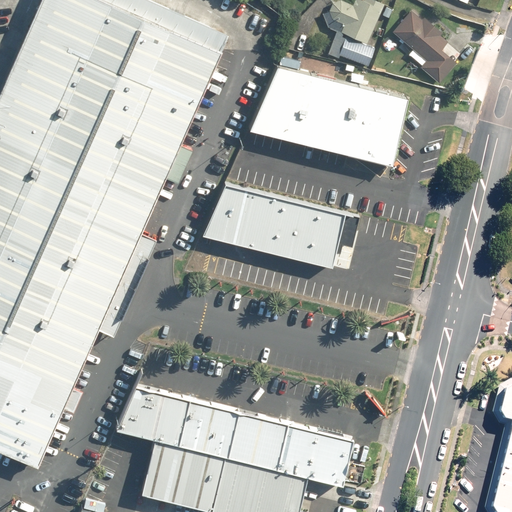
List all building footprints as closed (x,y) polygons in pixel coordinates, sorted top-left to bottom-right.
[(0,445),(37,461),(96,326),(112,333),(153,238),(138,231),(183,129),(196,135),(209,105),(196,99),(218,49),(107,0),(44,0),(0,101),(0,445)] [(332,18),(333,19),(343,23),(340,31),(365,42),(382,3),(374,0),(361,0),(362,0),(361,0),(353,0),(352,3),(344,0),(334,0),(334,1),(333,1),(332,2),(331,3),(331,4),(330,4),(330,5),(329,6),(329,7),(329,8),(329,9),(329,10),(329,11),(329,12),(329,13),(330,14),(330,15),(331,16),(331,17),(332,17),(332,18)] [(438,84),(444,78),(456,64),(439,49),(446,42),(439,35),(442,32),(423,15),(420,19),(411,10),(392,31),(425,61),(420,67),(438,84)] [(300,21),(291,37),(298,41),(308,25),(300,21)] [(342,36),(336,53),(366,64),(373,47),(342,36)] [(405,93),(277,62),(248,126),(388,161),(405,93)] [(225,182),(201,232),(330,264),(343,211),(225,182)] [(353,437),(134,382),(115,427),(155,437),(306,475),(341,483),(353,437)] [(487,511),(491,511),(511,511),(511,384),(503,382),(494,417),(509,421),(487,511)] [(223,511),(296,511),(306,475),(155,437),(141,491),(223,511)] [(103,503),(103,497),(96,495),(94,500),(84,498),(82,506),(101,511),(103,503)]
